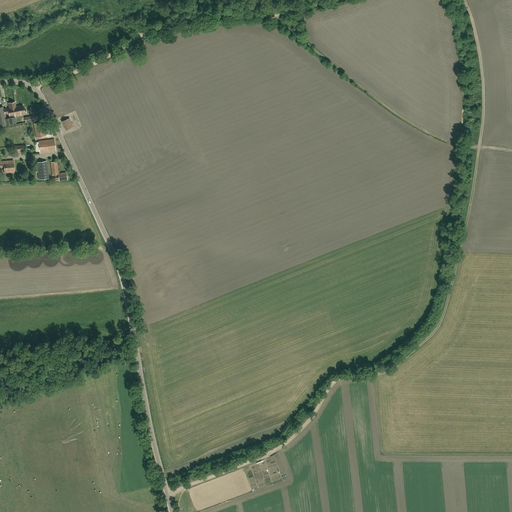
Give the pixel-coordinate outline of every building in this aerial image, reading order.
[(4,108),(5,113),(9,113),(10,115),(15,114),(15,116),(21,115),(21,113),(26,112),(25,108),(24,108),(23,105),(16,106),(15,102),(9,103),(9,107),(4,108)] [(0,126),(13,124),(12,119),(12,117),(5,118),(3,106),(0,106),(0,126)] [(63,121),(67,129),(73,127),(69,118),(63,121)] [(36,137),(46,135),(43,122),(33,124),(36,137)] [(40,152),(55,150),(54,139),(39,141),(40,152)] [(39,179),(49,178),(46,161),(36,162),(39,179)] [(66,173),(58,174),(57,161),(51,162),(52,175),(58,174),(59,181),(67,180),(66,173)] [(7,164),(6,162),(0,162),(0,168),(3,168),(3,171),(8,171),(9,173),(13,172),(12,163),(7,164)]
